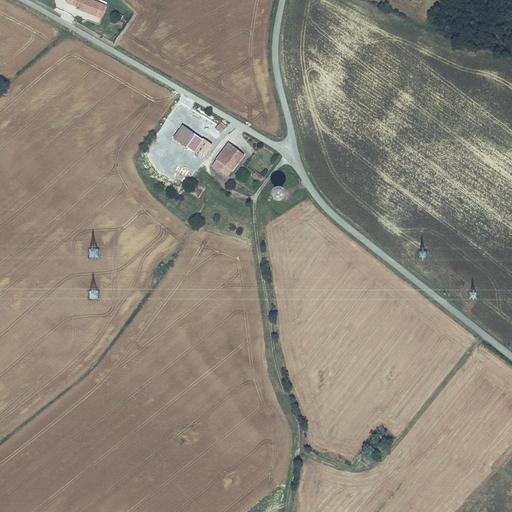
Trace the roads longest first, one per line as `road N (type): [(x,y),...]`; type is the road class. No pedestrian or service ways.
road 1 (track): [(287,153),(259,185),(253,209),(277,359),(297,423),(287,511)]
road 2 (tertiary): [(23,0),(287,153)]
road 3 (tertiary): [(287,153),(331,213),(511,354)]
road 4 (tertiary): [(280,0),(273,55),(287,153)]
